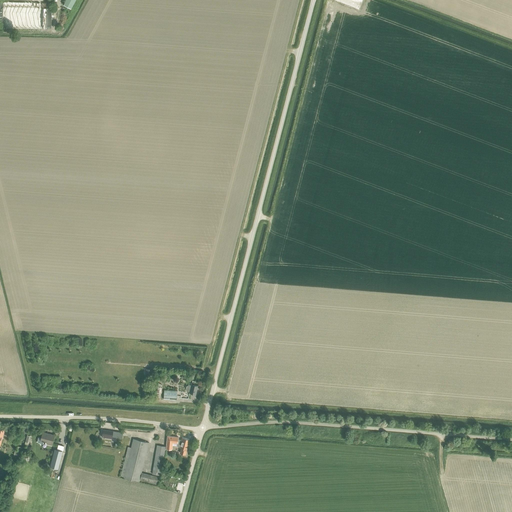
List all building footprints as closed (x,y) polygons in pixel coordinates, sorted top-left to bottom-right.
[(65,0),(63,5),(71,8),(75,0),(65,0)] [(47,3),(3,2),(2,28),(46,29),(47,3)] [(189,392),(196,394),(198,386),(191,384),(191,385),(188,384),(188,385),(187,385),(186,386),(186,388),(186,389),(187,390),(187,391),(189,392)] [(163,399),(176,400),(177,391),(164,390),(163,399)] [(123,432),(103,430),(102,435),(102,437),(112,438),(112,436),(122,438),(123,432)] [(54,435),(43,432),(41,438),(38,437),(37,441),(38,442),(43,444),(44,442),(47,443),(47,444),(52,445),(54,435)] [(181,448),(180,453),(185,454),(189,439),(182,437),(181,440),(178,439),(178,437),(167,436),(166,449),(172,449),(172,442),(178,443),(177,446),(179,446),(179,448),(181,448)] [(124,477),(139,481),(139,480),(158,485),(160,477),(141,473),(149,443),(133,439),(124,477)] [(157,445),(152,474),(160,475),(166,446),(157,445)] [(50,466),(58,468),(63,451),(55,449),(50,466)]
